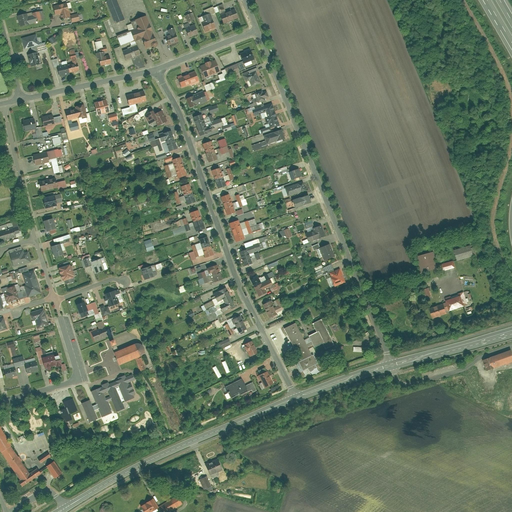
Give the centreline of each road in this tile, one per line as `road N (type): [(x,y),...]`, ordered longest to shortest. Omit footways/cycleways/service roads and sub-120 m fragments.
road 1 (residential): [(295,397),(231,272),(154,71)]
road 2 (unclassified): [(387,352),(257,30)]
road 3 (secondary): [(295,397),(135,467),(59,511)]
road 4 (residential): [(0,403),(79,379),(54,301)]
road 5 (residential): [(35,240),(1,104)]
road 6 (residential): [(20,99),(154,71)]
road 7 (secondary): [(511,332),(392,364)]
